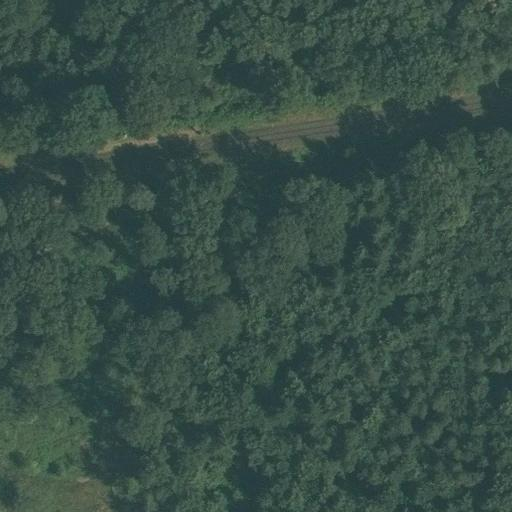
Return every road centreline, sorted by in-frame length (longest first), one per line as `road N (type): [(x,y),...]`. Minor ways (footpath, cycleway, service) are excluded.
road 1 (track): [(0,265),(293,168),(383,145),(511,127)]
road 2 (track): [(511,272),(383,145)]
